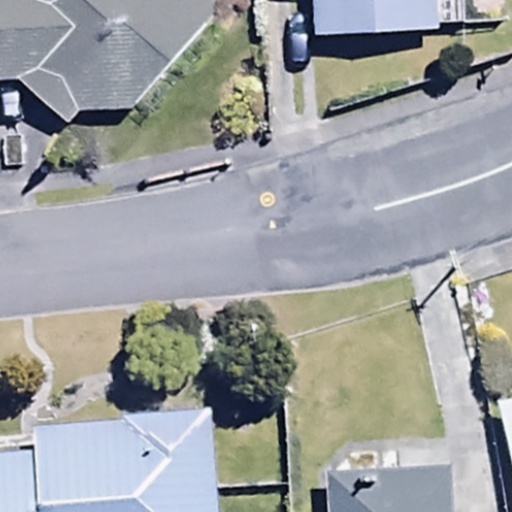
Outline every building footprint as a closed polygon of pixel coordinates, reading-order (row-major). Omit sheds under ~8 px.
[(135,114),(212,29),(210,0),(0,0),(0,87),(18,87),(64,133),(81,119),(135,114)] [(430,0),(310,0),(311,39),(431,37),(430,0)] [(511,405),(498,409),(511,471),(511,405)] [(125,432),(31,439),(33,464),(0,466),(0,511),(218,511),(211,417),(123,424),(125,432)] [(451,511),(450,474),(328,479),(328,511),(451,511)]
